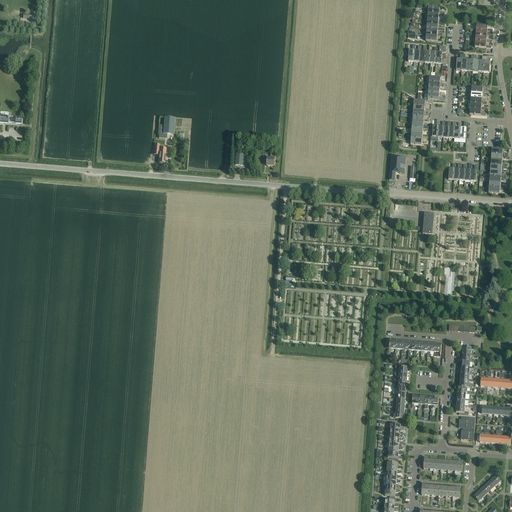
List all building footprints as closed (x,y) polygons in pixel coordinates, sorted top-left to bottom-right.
[(437,53),(436,64),(441,64),(442,53),(446,53),(446,47),(439,46),(439,53),(437,53)] [(471,93),(482,94),(487,94),(489,94),(489,92),(488,92),(482,91),(483,88),(482,88),(482,86),(472,85),(472,87),(471,87),(471,93)] [(0,122),(8,123),(8,121),(9,121),(9,119),(8,119),(9,116),(0,116),(0,115),(0,122)] [(158,139),(167,139),(167,134),(173,135),(175,118),(164,118),(163,125),(159,125),(159,134),(158,139)] [(153,155),(154,155),(156,155),(159,156),(159,163),(165,163),(166,149),(165,149),(165,146),(156,145),(154,145),(153,155)] [(235,166),(243,166),(244,154),(236,153),(235,166)] [(267,158),(266,166),(274,167),(275,155),(271,155),(270,158),(267,158)] [(391,157),(389,181),(395,181),(395,174),(404,174),(406,158),(391,157)] [(424,214),(423,234),(432,235),(434,215),(424,214)] [(389,349),(389,353),(387,353),(387,355),(389,356),(389,353),(390,353),(391,350),(395,350),(396,350),(396,341),(390,341),(389,349)] [(463,347),(462,355),(470,356),(475,357),(475,356),(475,355),(471,355),(471,352),(471,348),(463,347)] [(462,355),(462,362),(470,363),(474,363),(475,360),(470,360),(470,356),(462,355)] [(396,369),(399,370),(399,374),(407,375),(408,368),(404,368),(404,366),(395,365),(395,369),(396,369)] [(458,388),(457,394),(466,395),(470,395),(470,392),(466,392),(466,388),(460,387),(460,388),(458,388)] [(462,432),(461,432),(460,440),(470,441),(469,442),(473,442),(475,419),(461,418),(461,420),(459,420),(458,429),(462,429),(462,432)] [(390,425),(390,430),(400,431),(404,431),(404,429),(400,429),(400,426),(395,425),(395,424),(388,423),(387,425),(390,425)] [(424,468),(424,470),(433,470),(434,462),(427,461),(426,461),(424,461),(424,462),(424,468)] [(456,464),(455,472),(462,473),(463,464),(456,464)] [(490,481),(495,486),(501,481),(496,476),(490,481)] [(490,481),(485,486),(490,491),(495,486),(490,481)] [(479,491),(484,496),(490,491),(485,486),(479,491)] [(422,487),(421,496),(424,496),(431,496),(432,488),(425,487),(422,487)] [(479,501),(484,496),(479,491),(474,496),(479,501)] [(384,501),(384,506),(394,506),(394,507),(398,507),(398,505),(394,504),(395,502),(392,501),(392,499),(389,499),(386,498),(385,501),(384,501)]
